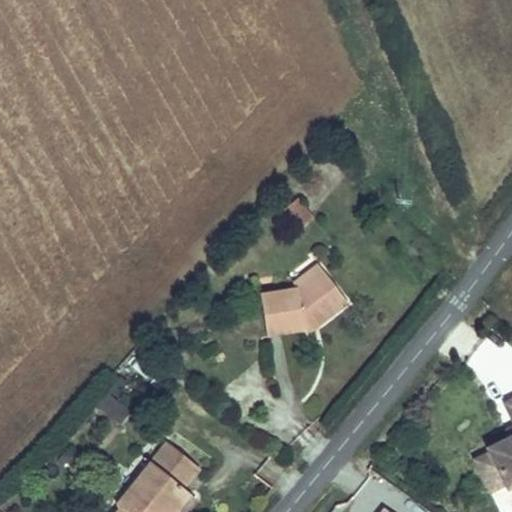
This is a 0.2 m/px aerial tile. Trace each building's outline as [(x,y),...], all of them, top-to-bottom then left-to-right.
[(286,230),(311,222),(303,199),(279,206),(286,230)] [(293,278),(297,284),(322,265),(317,259),(293,278)] [(322,265),(297,284),(297,285),(258,292),(265,332),(304,326),(303,323),(312,317),(318,322),(347,298),(322,265)] [(303,323),(304,326),(307,331),(318,322),(312,317),(303,323)] [(511,401),(500,407),(510,430),(511,435),(511,437),(503,441),(480,450),(482,455),(467,461),(480,493),(494,487),(496,491),(511,484),(511,401)] [(501,434),(503,441),(511,437),(511,435),(510,430),(501,434)] [(157,457),(120,502),(111,511),(171,511),(195,484),(190,479),(205,460),(175,435),(157,457)]
